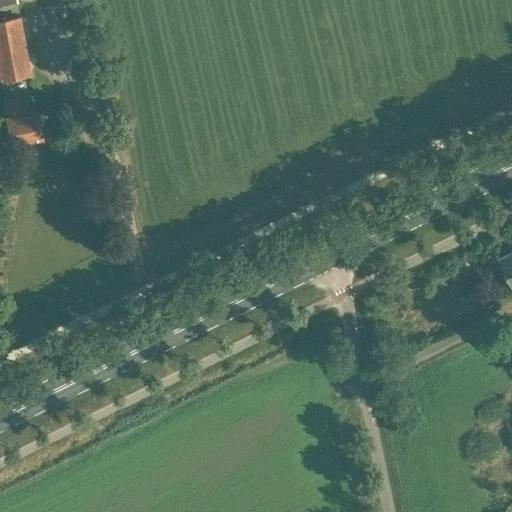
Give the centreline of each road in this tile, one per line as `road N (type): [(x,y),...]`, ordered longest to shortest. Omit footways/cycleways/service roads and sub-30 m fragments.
road 1 (primary): [(0,422),(337,257)]
road 2 (unclassified): [(390,511),(337,257)]
road 3 (primary): [(337,257),(511,170)]
